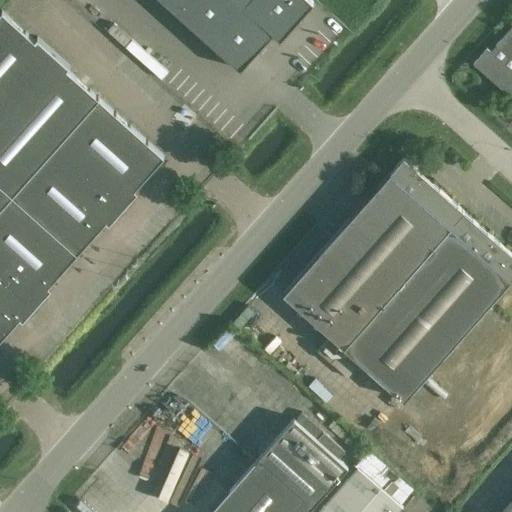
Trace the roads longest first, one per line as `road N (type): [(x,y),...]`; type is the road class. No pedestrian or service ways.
road 1 (unclassified): [(17,511),(409,75)]
road 2 (unclassified): [(511,165),(409,75)]
